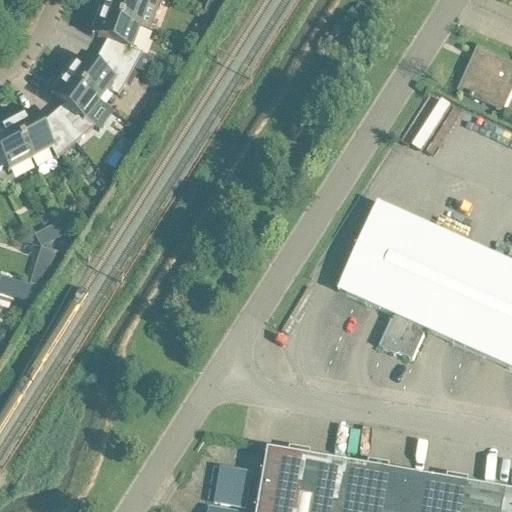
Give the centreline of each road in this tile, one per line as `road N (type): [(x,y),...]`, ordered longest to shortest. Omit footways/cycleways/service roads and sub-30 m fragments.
road 1 (unclassified): [(221,375),(456,0)]
road 2 (unclassified): [(511,440),(252,392),(221,375)]
road 3 (unclassified): [(130,511),(221,375)]
